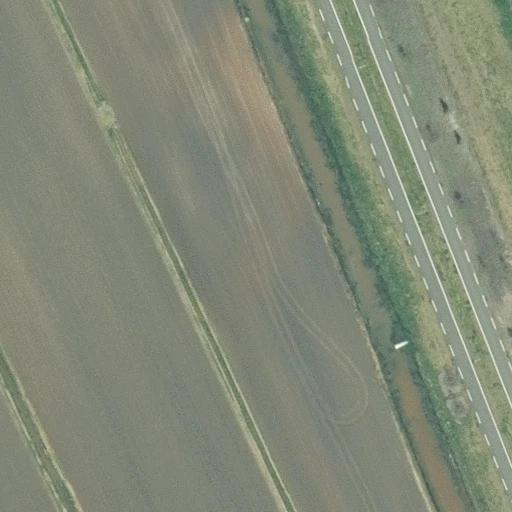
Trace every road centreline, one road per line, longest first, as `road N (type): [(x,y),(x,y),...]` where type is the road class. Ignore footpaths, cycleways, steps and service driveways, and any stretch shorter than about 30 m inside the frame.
road 1 (secondary): [(324,0),(511,483)]
road 2 (secondary): [(511,387),(359,0)]
